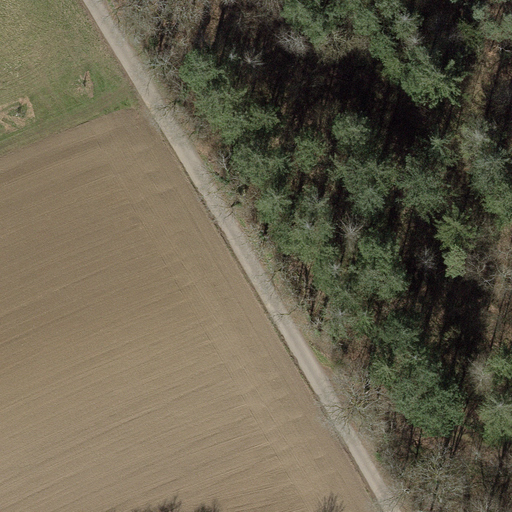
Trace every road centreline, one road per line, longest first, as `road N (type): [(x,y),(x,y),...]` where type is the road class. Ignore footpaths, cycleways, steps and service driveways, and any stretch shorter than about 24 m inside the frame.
road 1 (track): [(102,0),(171,103),(396,511)]
road 2 (track): [(328,389),(467,437),(511,439)]
